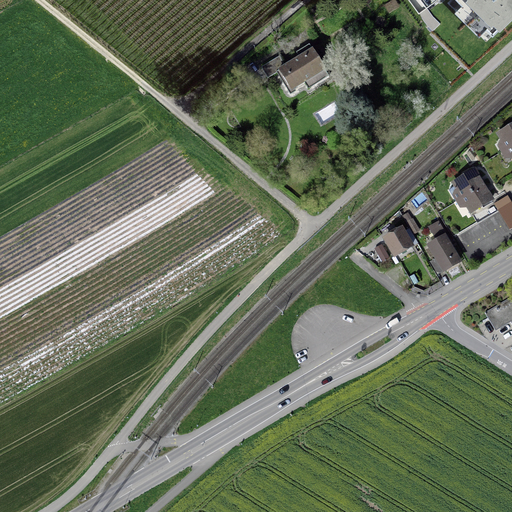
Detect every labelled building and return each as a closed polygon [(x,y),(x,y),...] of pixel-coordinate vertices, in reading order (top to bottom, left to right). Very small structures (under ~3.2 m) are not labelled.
[(511,0),(458,0),(492,35),(511,15),(511,0)] [(397,7),(394,1),(384,7),(387,13),(397,7)] [(267,79),(279,72),(291,92),(311,79),(315,86),(328,78),(308,46),(295,54),(299,59),(285,68),(279,57),(260,68),(267,79)] [(511,127),(498,135),(511,158),(511,127)] [(478,180),(474,172),(453,185),(455,187),(448,191),(455,203),(462,199),(470,213),(491,201),(487,194),(478,180)] [(511,207),(508,201),(506,197),(493,205),(509,231),(511,228),(511,207)] [(437,275),(443,271),(444,272),(458,263),(444,239),(446,237),(438,223),(429,228),(437,242),(429,246),(436,259),(429,263),(437,275)] [(401,230),(384,239),(395,257),(411,248),(401,230)] [(495,331),(510,322),(511,325),(511,298),(485,314),(495,331)]
